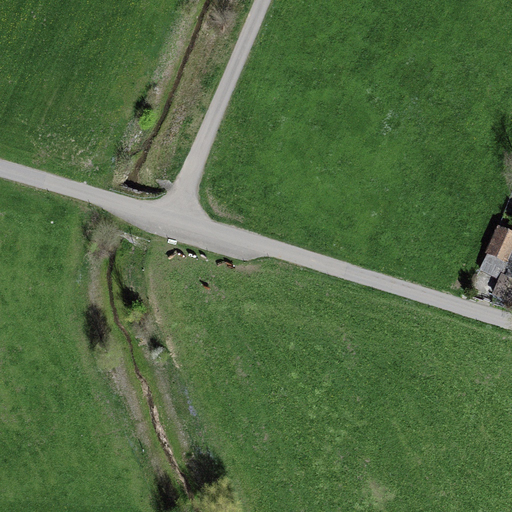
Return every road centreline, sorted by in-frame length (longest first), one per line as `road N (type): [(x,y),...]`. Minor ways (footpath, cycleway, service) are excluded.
road 1 (track): [(511,321),(0,169)]
road 2 (track): [(174,220),(263,0)]
